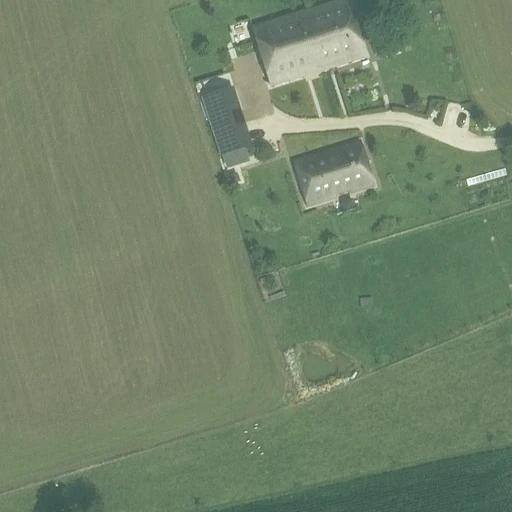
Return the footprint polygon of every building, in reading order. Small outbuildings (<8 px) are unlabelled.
[(252,29),(269,87),(365,58),(348,0),(252,29)] [(229,89),(202,99),(221,156),(248,148),(229,89)] [(372,183),(359,139),(293,159),(306,203),(335,194),(335,192),(348,188),(349,190),(372,183)] [(325,212),(326,225),(347,224),(347,211),(325,212)] [(355,247),(375,241),(370,225),(350,231),(355,247)]
